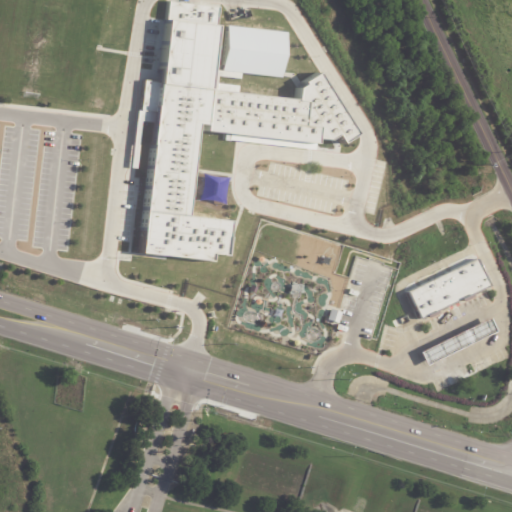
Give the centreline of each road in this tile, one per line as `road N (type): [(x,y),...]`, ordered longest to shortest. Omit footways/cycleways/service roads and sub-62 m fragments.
road 1 (secondary): [(511,458),(251,377)]
road 2 (secondary): [(315,423),(510,483)]
road 3 (secondary): [(180,356),(0,299)]
road 4 (residential): [(173,379),(127,511)]
road 5 (residential): [(154,511),(193,386)]
road 6 (secondary): [(193,386),(315,423)]
